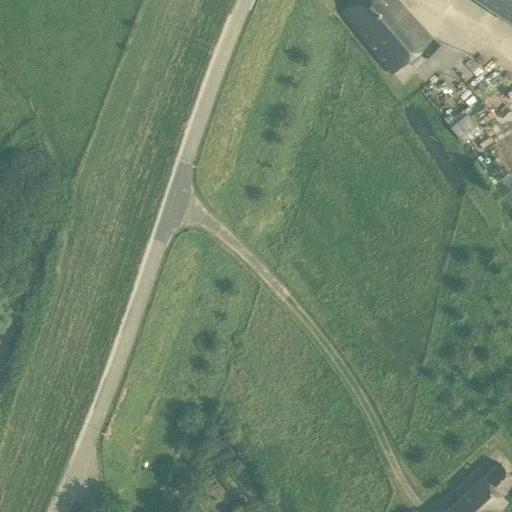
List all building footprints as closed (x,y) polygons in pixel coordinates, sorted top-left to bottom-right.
[(355,0),(340,13),(392,73),(431,38),(396,0),(355,0)] [(511,0),(478,0),(511,22),(511,0)] [(466,115),(450,127),(460,139),(475,127),(466,115)] [(217,463),(232,454),(224,439),(208,448),(217,463)] [(232,463),(237,471),(245,467),(240,459),(232,463)] [(504,511),(511,506),(501,495),(506,490),(511,495),(511,493),(511,475),(499,462),(483,476),(443,511),(504,511)]
